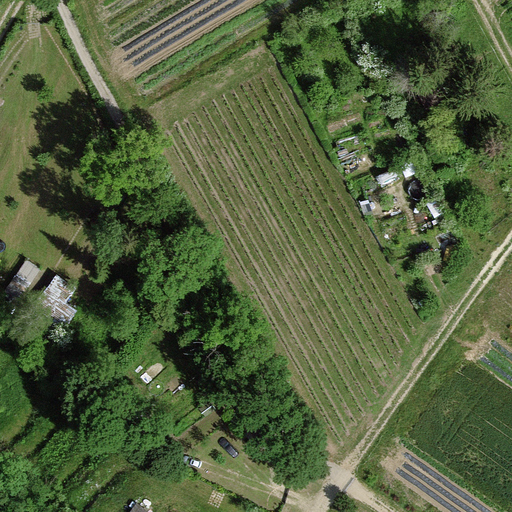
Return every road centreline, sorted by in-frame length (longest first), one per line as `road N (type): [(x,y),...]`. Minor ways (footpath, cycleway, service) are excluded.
road 1 (track): [(60,0),(225,340),(293,429),(387,511)]
road 2 (track): [(317,511),(511,244)]
